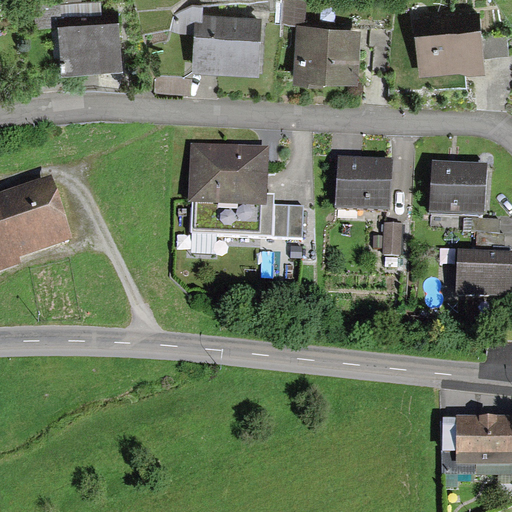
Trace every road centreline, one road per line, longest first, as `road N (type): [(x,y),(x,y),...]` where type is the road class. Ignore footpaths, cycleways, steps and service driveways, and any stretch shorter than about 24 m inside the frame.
road 1 (residential): [(0,113),(94,106),(472,121),(511,135)]
road 2 (secondary): [(511,380),(155,344),(0,341)]
